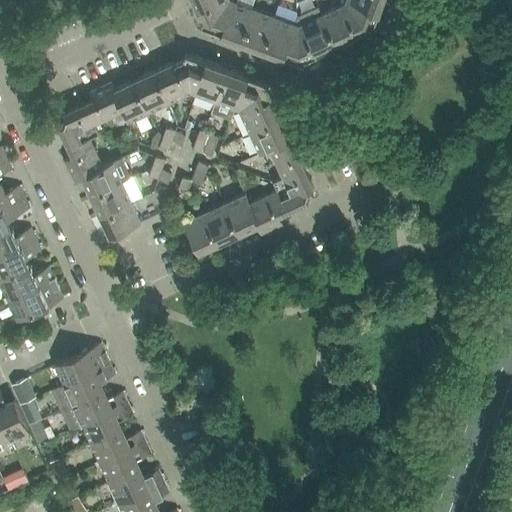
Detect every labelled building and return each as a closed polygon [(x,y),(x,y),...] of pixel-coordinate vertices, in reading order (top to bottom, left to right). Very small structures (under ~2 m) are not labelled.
[(192,0),(197,10),(217,0),(192,0)] [(200,25),(222,33),(234,0),(232,0),(217,0),(197,10),(202,21),(200,25)] [(222,33),(242,40),(254,8),(234,0),(222,33)] [(346,0),(345,3),(341,5),(355,36),(366,31),(371,32),(379,11),(349,0),(346,0)] [(349,0),(379,11),(382,0),(349,0)] [(341,5),(322,14),(336,45),(355,36),(341,5)] [(242,40),(262,48),(274,15),(254,8),(242,40)] [(322,14),(302,23),(316,54),(336,45),(322,14)] [(262,48),(282,55),(295,23),(274,15),(262,48)] [(295,23),(282,55),(304,63),(305,59),(316,54),(302,23),(299,24),(295,23)] [(191,91),(195,93),(207,60),(185,52),(184,57),(173,62),(187,93),(191,91)] [(195,93),(215,100),(227,67),(207,60),(195,93)] [(168,102),(187,93),(173,62),(153,71),(168,102)] [(215,100),(235,107),(247,75),(227,67),(215,100)] [(148,111),(168,102),(153,71),(134,80),(148,111)] [(239,109),(241,113),(272,98),(267,87),(269,83),(247,75),(235,107),(239,109)] [(127,120),(148,111),(134,80),(115,88),(114,89),(124,110),(123,111),(127,120)] [(95,123),(123,111),(124,110),(114,89),(115,88),(112,81),(90,91),(93,98),(63,112),(68,122),(58,126),(72,156),(65,159),(75,181),(82,177),(82,176),(103,166),(103,165),(90,137),(99,133),(95,123)] [(241,113),(250,132),(281,118),(272,98),(241,113)] [(260,153),(269,148),(269,147),(290,137),(290,136),(281,118),(250,132),(260,153)] [(163,136),(172,140),(176,130),(166,127),(163,136)] [(209,132),(200,128),(196,138),(206,141),(209,132)] [(176,130),(172,140),(182,144),(185,134),(176,130)] [(206,141),(215,145),(219,135),(209,132),(206,141)] [(277,190),(249,203),(248,203),(258,225),(257,225),(260,233),(282,223),(279,215),(309,201),(304,192),(314,187),(300,158),(307,154),(297,132),(290,136),(290,137),(269,147),(269,148),(282,176),(273,180),(277,190)] [(172,140),(163,136),(159,146),(169,150),(172,140)] [(192,147),(202,151),(206,141),(196,138),(192,147)] [(215,145),(206,141),(202,151),(212,155),(215,145)] [(152,165),(162,169),(165,159),(156,155),(152,165)] [(0,159),(0,173),(11,168),(6,157),(0,159)] [(113,161),(103,165),(103,166),(82,176),(82,177),(91,196),(122,181),(113,161)] [(195,170),(205,174),(208,164),(199,161),(195,170)] [(148,175),(158,178),(162,169),(152,165),(148,175)] [(162,169),(158,178),(168,182),(171,172),(162,169)] [(192,179),(192,180),(201,183),(205,174),(195,170),(192,179)] [(192,180),(192,179),(182,176),(178,186),(188,189),(192,180)] [(131,201),(122,181),(91,196),(100,215),(131,201)] [(0,207),(24,196),(19,185),(1,193),(0,189),(0,207)] [(245,193),(224,202),(239,234),(257,225),(258,225),(248,203),(249,203),(245,193)] [(0,230),(9,227),(5,219),(29,208),(24,196),(0,207),(0,230)] [(141,221),(131,201),(100,215),(109,236),(141,221)] [(224,202),(204,211),(219,243),(239,234),(224,202)] [(219,243),(204,211),(184,221),(198,252),(219,243)] [(0,230),(0,254),(36,238),(31,227),(13,235),(9,227),(0,230)] [(0,254),(0,278),(27,266),(23,258),(41,250),(36,238),(0,254)] [(0,278),(0,283),(7,299),(54,278),(48,266),(31,274),(27,266),(0,278)] [(54,278),(7,299),(16,319),(63,298),(54,278)] [(54,363),(63,384),(110,362),(100,342),(54,363)] [(52,389),(61,408),(101,390),(97,382),(115,374),(110,362),(63,384),(52,389)] [(0,389),(0,419),(9,441),(30,431),(16,402),(8,406),(0,389)] [(70,428),(81,423),(128,402),(122,390),(105,398),(101,390),(61,408),(70,428)] [(81,423),(90,443),(119,429),(115,421),(133,413),(128,402),(81,423)] [(0,444),(9,441),(0,419),(0,444)] [(90,443),(99,462),(146,441),(140,429),(123,437),(119,429),(90,443)] [(99,462),(108,482),(137,469),(134,460),(151,452),(146,441),(99,462)] [(108,482),(117,502),(164,480),(159,469),(141,477),(137,469),(108,482)] [(117,502),(122,511),(146,511),(155,508),(152,500),(169,492),(164,480),(117,502)]
